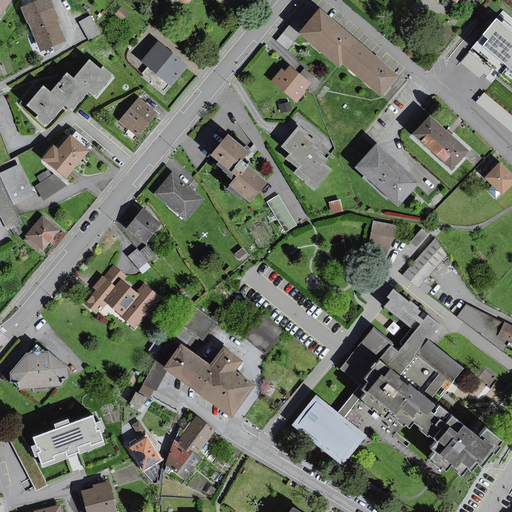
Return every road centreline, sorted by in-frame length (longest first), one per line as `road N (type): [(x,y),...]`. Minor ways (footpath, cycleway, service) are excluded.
road 1 (residential): [(0,336),(284,0)]
road 2 (residential): [(254,446),(391,277),(511,367)]
road 3 (residential): [(511,157),(329,0)]
road 4 (residential): [(362,511),(254,446)]
